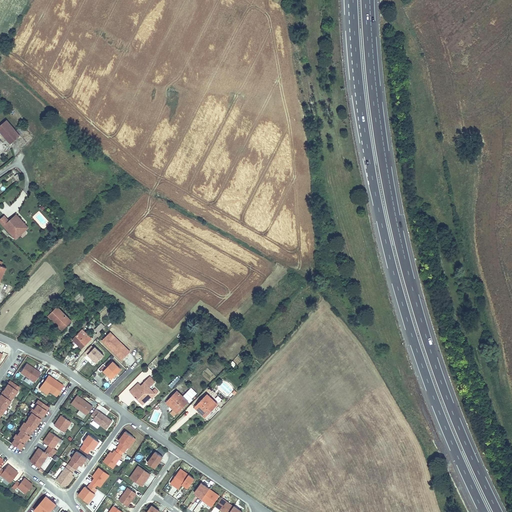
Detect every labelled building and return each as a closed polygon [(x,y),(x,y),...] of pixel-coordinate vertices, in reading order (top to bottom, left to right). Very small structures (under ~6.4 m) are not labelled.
[(17,134),(2,117),(0,118),(0,134),(8,142),(17,134)] [(19,228),(23,224),(15,215),(8,221),(3,215),(0,218),(0,223),(12,238),(21,231),(19,228)] [(13,239),(27,228),(23,224),(19,228),(21,231),(12,238),(13,239)] [(68,323),(53,306),(44,315),(59,332),(68,323)] [(98,328),(94,325),(89,330),(93,333),(98,328)] [(87,338),(77,329),(66,340),(76,349),(87,338)] [(118,360),(124,354),(122,352),(124,350),(106,332),(98,340),(118,360)] [(100,355),(91,346),(90,348),(87,345),(81,351),(93,363),(100,355)] [(117,370),(108,360),(98,370),(108,379),(117,370)] [(33,383),(40,374),(26,364),(19,374),(33,383)] [(55,396),(62,386),(47,376),(40,386),(48,392),(55,396)] [(153,383),(146,376),(132,387),(127,392),(140,406),(153,395),(146,389),(153,383)] [(0,415),(19,388),(11,383),(8,386),(7,385),(2,392),(4,393),(2,397),(0,395),(0,415)] [(48,392),(40,386),(38,389),(46,395),(48,392)] [(185,402),(173,390),(161,402),(165,406),(167,403),(177,412),(185,402)] [(215,393),(212,396),(219,403),(222,400),(215,393)] [(214,406),(203,395),(190,407),(193,410),(196,407),(205,416),(214,406)] [(92,408),(76,396),(70,404),(86,416),(92,408)] [(9,442),(17,448),(46,406),(35,399),(33,403),(34,404),(31,408),(30,408),(27,411),(29,412),(25,417),(26,417),(22,422),(21,421),(16,429),(17,429),(14,434),(13,433),(11,437),(12,438),(9,442)] [(177,412),(167,403),(165,406),(174,415),(177,412)] [(196,407),(193,410),(202,418),(205,416),(196,407)] [(112,421),(95,409),(90,415),(94,418),(92,420),(106,429),(112,421)] [(64,433),(70,423),(60,416),(53,426),(64,433)] [(125,446),(132,437),(124,431),(117,441),(119,442),(116,447),(123,452),(126,447),(125,446)] [(43,442),(53,449),(60,439),(49,432),(43,442)] [(80,449),(87,454),(91,449),(93,450),(98,442),(89,436),(87,439),(85,438),(82,443),(83,444),(80,449)] [(134,438),(132,437),(125,446),(126,447),(127,447),(134,438)] [(38,449),(30,462),(39,469),(48,455),(51,457),(53,454),(47,450),(45,453),(38,449)] [(102,461),(112,468),(121,455),(113,450),(111,453),(109,452),(102,461)] [(71,460),(68,465),(75,470),(77,467),(76,466),(78,464),(79,465),(81,466),(86,459),(76,451),(71,459),(71,460)] [(154,451),(146,462),(154,468),(161,456),(154,451)] [(0,463),(2,461),(0,458),(0,475),(0,476),(10,484),(18,474),(8,466),(3,471),(0,468),(0,463)] [(68,485),(73,477),(71,475),(73,473),(72,473),(74,469),(68,465),(56,481),(64,486),(68,485)] [(137,465),(129,477),(141,485),(149,473),(137,465)] [(93,478),(89,484),(95,488),(97,485),(100,487),(108,475),(98,468),(91,477),(93,478)] [(181,468),(171,482),(179,488),(182,483),(189,474),(181,468)] [(189,474),(182,483),(188,487),(195,478),(189,474)] [(11,488),(14,490),(16,488),(24,494),(32,485),(24,478),(19,484),(16,482),(11,488)] [(198,496),(202,499),(209,488),(201,482),(195,492),(197,493),(199,495),(198,496)] [(89,484),(86,488),(94,493),(96,489),(89,484)] [(88,503),(95,494),(94,493),(86,488),(85,487),(78,496),(88,503)] [(136,493),(127,487),(119,500),(127,506),(136,493)] [(202,499),(212,506),(220,495),(209,488),(202,499)] [(96,509),(104,495),(98,491),(90,505),(96,509)] [(34,511),(35,511),(50,511),(56,505),(45,496),(34,511)] [(222,497),(216,505),(225,511),(229,511),(234,505),(222,497)]
